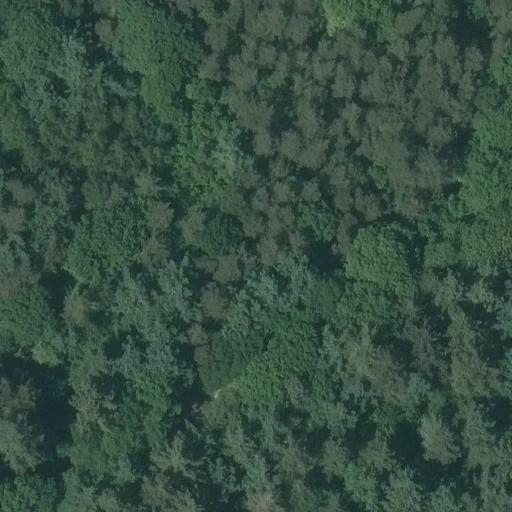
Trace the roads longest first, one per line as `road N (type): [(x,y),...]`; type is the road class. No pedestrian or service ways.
road 1 (track): [(511,208),(0,490)]
road 2 (unknown): [(91,293),(511,107)]
